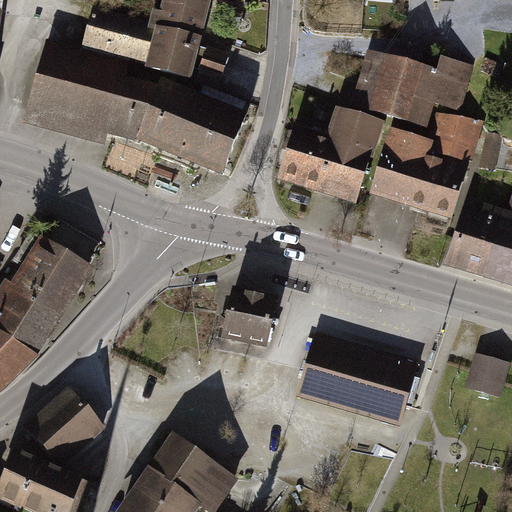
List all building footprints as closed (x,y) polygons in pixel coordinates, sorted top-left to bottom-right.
[(210,0),(160,0),(154,27),(144,64),(192,77),(210,0)] [(0,56),(8,10),(0,8),(0,56)] [(154,27),(92,10),(82,47),(144,64),(154,27)] [(159,75),(47,42),(23,124),(103,146),(107,131),(139,141),(159,75)] [(228,53),(209,47),(203,68),(222,73),(228,53)] [(434,72),(365,53),(350,106),(429,129),(435,108),(459,115),(474,62),(440,52),(434,72)] [(247,109),(163,77),(139,141),(223,173),(247,109)] [(326,133),(296,124),(278,181),(357,206),(384,122),(334,106),(326,133)] [(482,127),(438,113),(429,142),(392,130),(370,196),(452,222),(482,127)] [(511,181),(504,211),(484,278),(511,286),(511,181)] [(484,278),(504,211),(487,206),(485,214),(468,209),(451,269),(484,278)] [(94,274),(38,237),(0,294),(0,329),(39,356),(94,274)] [(277,294),(231,286),(222,334),(267,342),(277,294)] [(0,385),(39,356),(0,329),(0,385)] [(416,363),(316,332),(298,391),(398,422),(416,363)] [(511,368),(511,364),(474,354),(465,388),(503,399),(511,368)] [(106,431),(70,387),(27,421),(63,465),(106,431)] [(216,511),(240,479),(170,429),(110,511),(194,511),(199,507),(206,511),(216,511)] [(71,511),(84,475),(12,449),(0,482),(0,503),(25,511),(71,511)]
